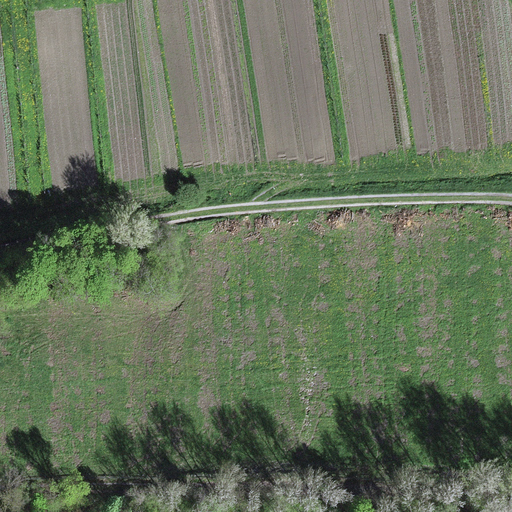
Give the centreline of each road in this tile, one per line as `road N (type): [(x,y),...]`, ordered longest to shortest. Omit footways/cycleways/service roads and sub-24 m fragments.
road 1 (track): [(511,198),(206,212),(0,250)]
road 2 (track): [(511,480),(0,489)]
